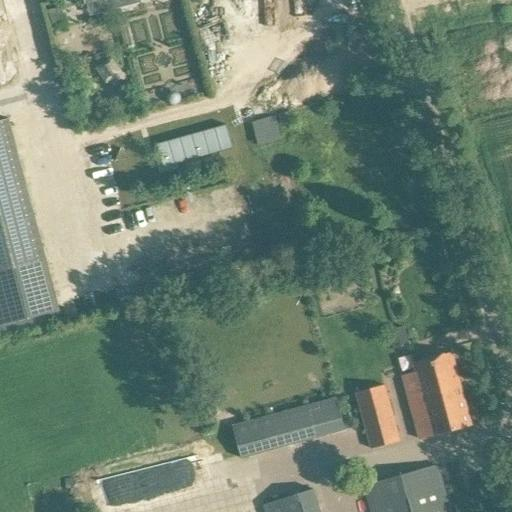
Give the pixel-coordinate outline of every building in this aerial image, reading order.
[(127,78),(112,58),(95,70),(106,85),(110,83),(113,88),(127,78)] [(276,114),(252,120),(258,143),(282,137),(276,114)] [(0,256),(42,245),(14,137),(8,118),(0,120),(0,256)] [(226,125),(157,144),(164,166),(232,147),(226,125)] [(405,326),(388,331),(393,349),(410,344),(405,326)] [(415,362),(417,371),(403,375),(420,439),(471,426),(451,352),(415,362)] [(384,386),(355,394),(370,449),(399,440),(384,386)] [(241,460),(278,450),(269,416),(232,426),(241,460)] [(105,487),(111,511),(207,488),(201,463),(105,487)] [(365,485),(370,504),(372,511),(450,511),(437,464),(365,485)] [(322,511),(316,487),(265,502),(267,511),(322,511)]
